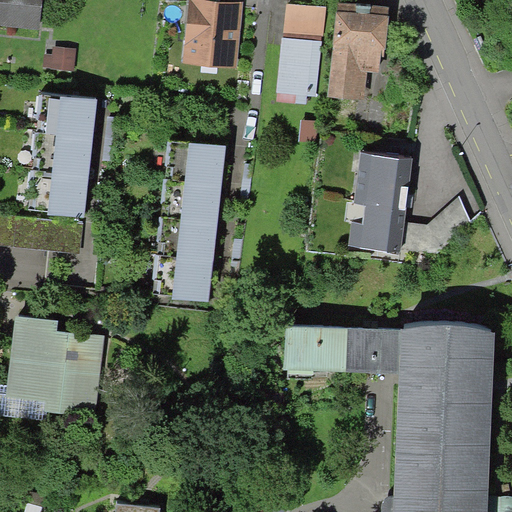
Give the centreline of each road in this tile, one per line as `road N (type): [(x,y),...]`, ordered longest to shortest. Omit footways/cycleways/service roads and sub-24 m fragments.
road 1 (tertiary): [(421,0),(511,200)]
road 2 (unknown): [(312,511),(358,498),(381,473),(387,368)]
